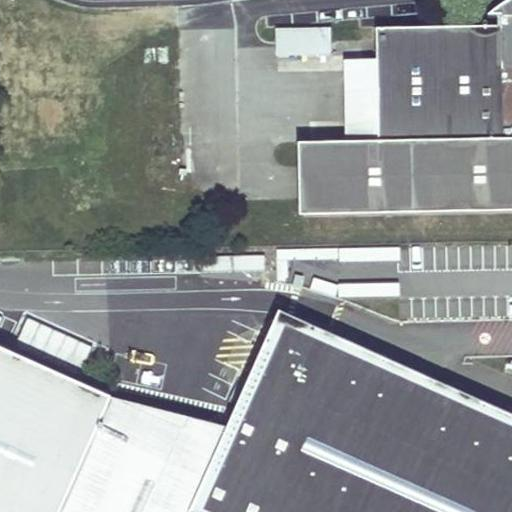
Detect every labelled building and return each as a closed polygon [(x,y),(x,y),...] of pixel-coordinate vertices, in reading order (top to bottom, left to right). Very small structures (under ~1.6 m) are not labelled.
[(511,0),(505,2),(485,21),(493,22),(493,30),(394,32),(396,146),(296,148),(297,220),(511,214),(511,0)] [(329,58),(329,27),(275,27),(275,58),(329,58)] [(269,337),(295,326),(277,318),(269,337)] [(511,511),(511,419),(295,326),(269,337),(238,410),(305,439),(274,511),(511,511)] [(0,511),(59,511),(108,403),(0,354),(0,511)] [(274,511),(305,439),(238,410),(228,435),(108,403),(59,511),(274,511)]
